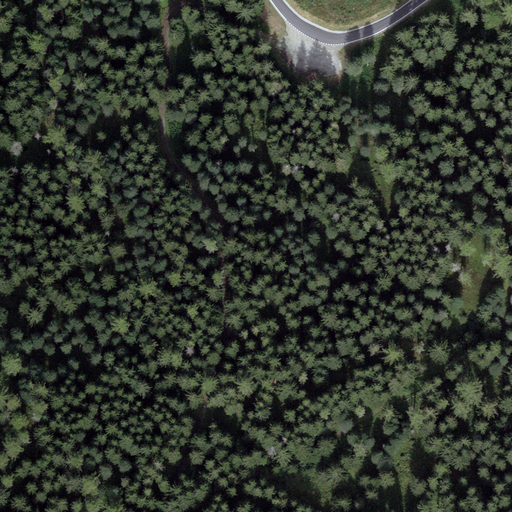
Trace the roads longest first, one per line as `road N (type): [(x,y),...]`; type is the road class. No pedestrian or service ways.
road 1 (track): [(306,29),(292,40),(185,3),(165,23),(165,142),(208,224),(222,273),(224,359),(168,511)]
road 2 (unclassified): [(418,0),(338,40),(306,29),(277,0)]
